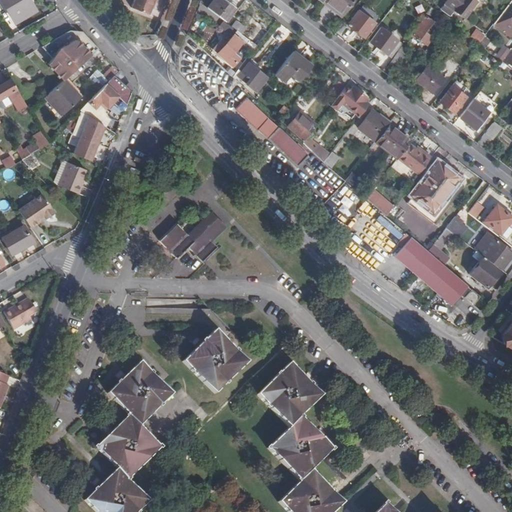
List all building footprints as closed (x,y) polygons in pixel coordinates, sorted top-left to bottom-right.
[(1,0),(14,21),(34,10),(29,0),(1,0)] [(134,0),(132,7),(149,14),(155,0),(134,0)] [(212,0),(207,7),(225,21),(235,7),(224,0),(212,0)] [(340,14),(322,0),(320,3),(338,17),(340,14)] [(351,0),(322,0),(340,14),(341,14),(351,0)] [(472,0),(447,0),(445,4),(463,18),(475,2),(472,0)] [(511,0),(493,24),(510,37),(511,35),(511,0)] [(373,23),(358,11),(347,25),(363,37),(373,23)] [(432,21),(425,16),(411,34),(426,45),(432,37),(424,31),(432,21)] [(450,30),(454,25),(445,18),(441,23),(450,30)] [(236,20),(231,26),(236,30),(240,33),(244,27),(236,20)] [(256,45),(266,31),(262,28),(263,27),(254,21),(252,23),(242,34),(256,45)] [(390,58),(400,46),(402,44),(381,28),(370,42),(390,58)] [(469,37),(478,44),(484,36),(476,29),(469,37)] [(64,79),(98,48),(80,30),(72,30),(40,48),(51,60),(47,65),(62,81),(64,79)] [(251,50),(256,45),(242,34),(240,33),(236,30),(226,43),(217,53),(231,66),(237,60),(231,55),(242,42),(251,50)] [(485,37),(480,43),(487,49),(492,43),(485,37)] [(212,48),(217,53),(226,43),(221,38),(212,48)] [(390,58),(387,63),(394,68),(407,51),(400,46),(390,58)] [(511,47),(501,61),(507,65),(508,63),(511,65),(511,47)] [(423,53),(429,58),(432,53),(427,49),(423,53)] [(310,66),(291,52),(274,75),(284,83),(289,76),(298,82),(310,66)] [(237,70),(232,76),(245,88),(248,85),(255,92),(266,78),(248,63),(241,72),(237,70)] [(113,75),(117,71),(112,66),(103,75),(108,81),(113,75)] [(416,80),(431,93),(443,78),(427,66),(416,80)] [(127,105),(132,92),(113,75),(108,81),(104,84),(106,85),(108,84),(111,88),(110,90),(117,96),(127,105)] [(81,97),(64,79),(62,81),(44,98),(61,116),(81,97)] [(27,106),(11,80),(0,86),(0,99),(9,94),(15,104),(19,110),(27,106)] [(330,105),(344,87),(345,86),(338,82),(324,101),(330,105)] [(105,110),(117,96),(110,90),(111,88),(108,84),(106,85),(104,84),(88,103),(94,108),(98,103),(105,110)] [(465,97),(452,86),(440,102),(453,113),(465,97)] [(359,116),(368,104),(365,102),(367,99),(353,88),(350,91),(344,87),(330,105),(335,109),(341,102),(359,116)] [(15,104),(9,94),(0,99),(0,106),(3,111),(15,104)] [(268,138),(268,139),(278,128),(276,125),(246,98),(236,108),(256,129),(268,138)] [(472,99),(459,117),(476,130),(489,113),(472,99)] [(88,116),(99,123),(106,111),(105,110),(98,103),(94,108),(88,103),(80,111),(88,116)] [(279,119),(288,110),(283,106),(275,116),(279,119)] [(376,140),(388,124),(389,123),(372,110),(358,128),(374,141),(376,140)] [(300,111),(288,127),(303,140),(315,124),(300,111)] [(73,154),(89,160),(93,149),(96,150),(101,136),(99,135),(103,125),(99,123),(88,116),(83,130),(84,131),(80,144),(77,143),(73,154)] [(492,123),(477,144),(483,149),(491,138),(492,139),(500,129),(492,123)] [(408,143),(410,141),(388,124),(376,140),(398,157),(408,143)] [(278,128),(268,139),(297,166),(307,155),(278,128)] [(27,149),(24,150),(28,157),(31,155),(49,144),(42,132),(32,137),(36,143),(26,148),(27,149)] [(309,136),(302,143),(322,161),(329,154),(309,136)] [(419,174),(432,157),(424,151),(422,154),(416,149),(408,143),(398,157),(419,174)] [(24,150),(21,146),(16,149),(22,160),(28,157),(24,150)] [(336,146),(327,157),(333,162),(342,151),(336,146)] [(422,154),(424,151),(418,146),(416,149),(422,154)] [(5,170),(15,164),(10,157),(1,162),(5,170)] [(79,194),(82,186),(79,185),(82,179),(85,169),(68,163),(59,185),(79,194)] [(464,184),(436,163),(407,202),(434,223),(464,184)] [(0,178),(2,183),(11,177),(7,171),(0,174),(0,178)] [(367,197),(384,216),(393,208),(376,189),(367,197)] [(19,210),(31,228),(40,221),(38,219),(43,215),(44,217),(46,218),(54,212),(41,193),(19,210)] [(479,216),(482,206),(474,204),(472,214),(479,216)] [(483,221),(499,233),(511,217),(496,205),(483,221)] [(225,225),(211,211),(188,233),(177,222),(159,239),(175,257),(188,245),(201,259),(216,245),(211,238),(225,225)] [(12,255),(34,243),(24,225),(2,238),(12,255)] [(446,228),(428,250),(444,264),(449,258),(439,250),(452,233),(446,228)] [(428,250),(411,235),(395,254),(451,302),(467,284),(444,264),(428,250)] [(483,256),(500,270),(511,254),(511,251),(496,239),(483,256)] [(486,287),(500,270),(483,256),(469,274),(486,287)] [(465,297),(473,303),(478,296),(471,290),(465,297)] [(27,316),(33,312),(27,301),(3,314),(12,331),(30,321),(27,316)] [(511,319),(501,334),(502,345),(511,350),(511,319)] [(200,358),(193,350),(182,360),(214,392),(247,361),(215,329),(204,339),(212,347),(200,358)] [(204,339),(193,350),(200,358),(212,347),(204,339)] [(126,388),(119,381),(108,392),(129,415),(140,426),(174,395),(141,360),(129,372),(136,378),(126,388)] [(256,391),(288,425),(299,414),(321,393),(310,381),(301,388),(292,379),(300,371),(289,360),(256,391)] [(0,371),(0,404),(11,375),(0,371)] [(310,381),(300,371),(292,379),(301,388),(310,381)] [(129,372),(119,381),(126,388),(136,378),(129,372)] [(298,479),(310,468),(332,447),(320,436),(312,443),(302,433),(310,425),(299,414),(288,425),(267,446),(298,479)] [(140,426),(129,415),(118,425),(124,431),(114,441),(107,435),(96,445),(117,467),(129,480),(161,449),(140,426)] [(124,431),(118,425),(107,435),(114,441),(124,431)] [(312,443),(320,436),(310,425),(302,433),(312,443)] [(138,511),(149,502),(129,480),(117,467),(106,478),(113,485),(102,495),(95,488),(85,498),(97,511),(138,511)] [(314,486),(321,479),(310,468),(298,479),(277,499),(289,511),(329,511),(342,501),(331,489),(324,497),(314,486)] [(113,485),(106,478),(95,488),(102,495),(113,485)] [(331,489),(321,479),(314,486),(324,497),(331,489)] [(42,511),(46,510),(30,493),(22,502),(31,511),(42,511)] [(395,511),(385,502),(374,511),(395,511)]
